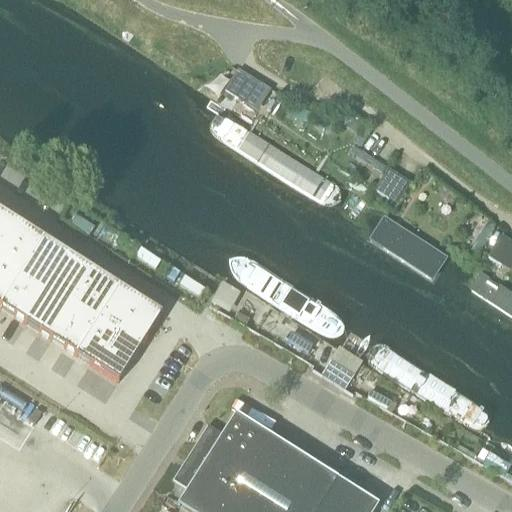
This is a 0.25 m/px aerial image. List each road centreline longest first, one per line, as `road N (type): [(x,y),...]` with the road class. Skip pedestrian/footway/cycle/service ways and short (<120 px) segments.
road 1 (unclassified): [(511,511),(244,364),(208,377),(120,511)]
road 2 (unknown): [(230,365),(213,333),(0,187)]
road 3 (unclassified): [(324,39),(511,185)]
